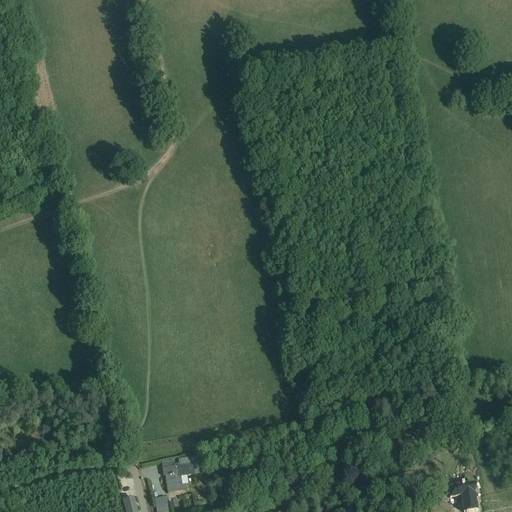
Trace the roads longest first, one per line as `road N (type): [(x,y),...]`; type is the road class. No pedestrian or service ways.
road 1 (track): [(145,0),(176,138),(169,157),(152,175),(107,196),(0,224)]
road 2 (track): [(0,495),(124,462),(134,469),(144,511)]
